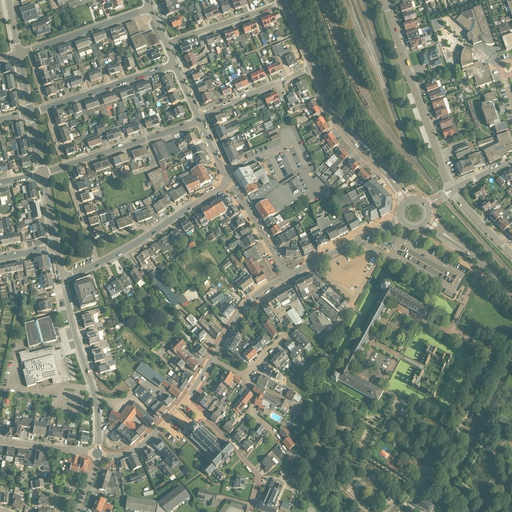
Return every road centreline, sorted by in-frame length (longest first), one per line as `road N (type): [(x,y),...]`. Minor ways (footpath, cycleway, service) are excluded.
road 1 (residential): [(453,190),(384,1)]
road 2 (residential): [(97,453),(93,389),(62,278)]
road 3 (tertiary): [(407,201),(353,144),(313,67)]
road 4 (residential): [(97,263),(226,181)]
road 5 (residential): [(249,511),(257,475),(185,400)]
road 6 (residential): [(66,165),(198,118)]
road 7 (residential): [(47,109),(174,64)]
road 8 (residential): [(28,51),(149,9)]
road 9 (residential): [(285,1),(165,44)]
road 10 (residential): [(313,67),(198,118)]
